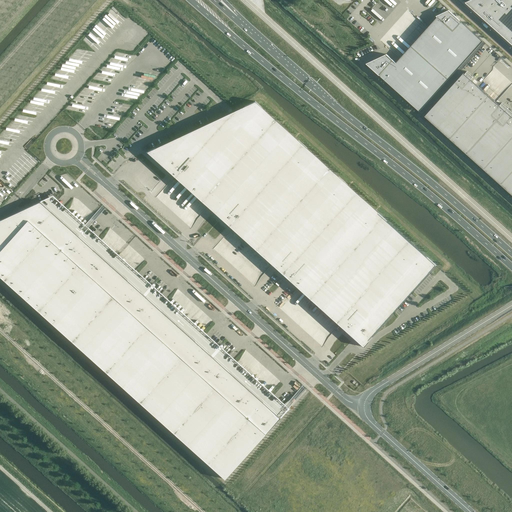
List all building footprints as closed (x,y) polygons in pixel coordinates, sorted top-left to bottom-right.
[(466,2),(465,2),(511,44),(511,0),(489,0),(486,4),(481,0),(472,0),(467,3),(466,2)] [(419,111),(483,41),(449,10),(445,12),(446,12),(439,16),(428,28),(400,58),(396,63),(386,54),(382,56),(382,57),(367,64),(419,111)] [(464,73),(425,116),(511,194),(511,112),(503,104),(501,106),(496,102),(478,86),(472,80),(474,78),(468,72),(466,75),(464,73)] [(370,338),(437,265),(255,101),(234,111),(155,148),(146,152),(174,177),(208,207),(214,213),(231,228),(272,265),(295,286),(339,325),(350,336),(363,347),(370,339),(370,338)] [(30,151),(27,154),(36,162),(39,159),(30,151)] [(52,196),(40,202),(56,216),(69,228),(263,402),(280,417),(288,409),(56,200),(52,196)] [(0,220),(0,276),(224,479),(280,417),(40,201),(0,220)]
